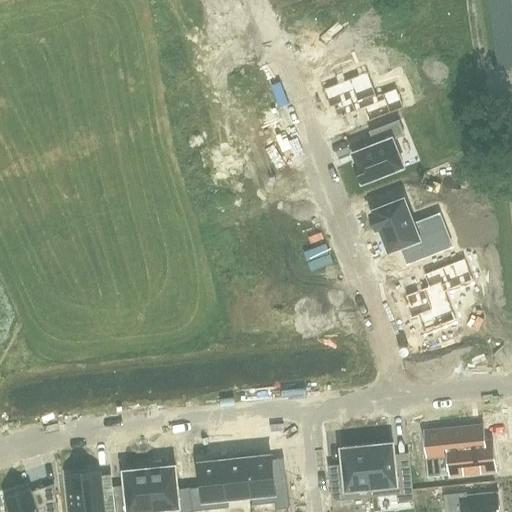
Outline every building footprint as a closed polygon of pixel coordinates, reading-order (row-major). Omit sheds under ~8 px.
[(150,0),(154,10),(141,15),(151,41),(175,31),(171,22),(202,10),(197,0),(150,0)] [(511,65),(511,0),(490,0),(498,67),(511,65)] [(120,20),(115,9),(89,19),(105,60),(122,54),(126,65),(149,56),(133,15),(120,20)] [(65,29),(51,34),(39,38),(39,39),(26,44),(36,72),(38,72),(58,64),(62,75),(91,64),(81,38),(70,42),(65,29)] [(334,107),(338,119),(345,116),(364,109),(369,122),(405,108),(397,88),(377,95),(371,80),(368,71),(322,89),(330,108),(334,107)] [(463,106),(457,91),(426,103),(432,118),(463,106)] [(364,149),(353,153),(357,161),(355,162),(363,182),(404,166),(393,139),(404,134),(399,121),(371,132),(376,144),(364,149)] [(105,125),(87,126),(87,136),(63,136),(63,178),(73,178),(73,182),(86,181),(86,178),(89,178),(89,174),(89,159),(105,158),(105,125)] [(17,131),(20,160),(37,159),(37,175),(37,179),(41,179),(41,182),(54,182),(54,178),(63,178),(63,136),(38,137),(38,131),(17,131)] [(269,173),(268,169),(243,179),(237,163),(213,172),(222,193),(229,190),(236,210),(277,194),(276,190),(280,189),(273,172),(269,173)] [(271,244),(265,228),(287,219),(286,215),(289,214),(283,196),(279,198),(277,194),(236,210),(244,231),(237,233),(245,254),(271,244)] [(375,212),(371,213),(377,229),(381,227),(390,250),(401,246),(408,263),(453,246),(440,214),(414,224),(404,198),(374,210),(375,212)] [(272,299),(312,283),(310,279),(314,278),(308,262),(305,264),(303,259),(288,265),(281,248),(256,258),(272,299)] [(409,303),(406,304),(412,318),(418,316),(424,332),(456,319),(454,312),(445,291),(465,283),(474,280),(465,258),(424,274),(429,286),(410,294),(406,295),(409,303)] [(272,299),(289,343),(314,333),(307,314),(322,308),(320,303),(323,302),(317,287),(314,288),(312,283),(272,299)] [(464,427),(425,431),(427,456),(449,454),(451,473),(496,469),(493,440),(485,441),(484,425),(464,427)] [(393,442),(367,445),(373,497),(397,494),(398,503),(414,501),(411,467),(396,469),(395,455),(393,442)] [(344,475),(330,477),(332,501),(373,497),(367,445),(342,448),(343,465),(344,475)] [(287,478),(274,479),(272,455),(248,457),(252,495),(253,505),(275,503),(276,509),(290,508),(287,478)] [(224,460),(228,498),(252,495),(248,457),(224,460)] [(193,511),(229,507),(228,498),(224,460),(200,462),(203,487),(190,488),(193,511)] [(162,462),(149,463),(154,511),(192,511),(190,487),(178,489),(176,465),(163,466),(162,462)] [(126,494),(115,495),(116,511),(154,511),(149,463),(137,465),(137,469),(124,470),(126,485),(126,494)] [(100,472),(68,476),(71,511),(116,511),(114,491),(102,492),(101,478),(100,472)] [(444,494),(467,492),(466,484),(443,487),(444,494)] [(31,487),(4,495),(9,509),(5,511),(58,511),(57,501),(38,507),(32,490),(31,487)] [(467,492),(444,494),(445,511),(500,511),(499,493),(467,496),(467,492)]
